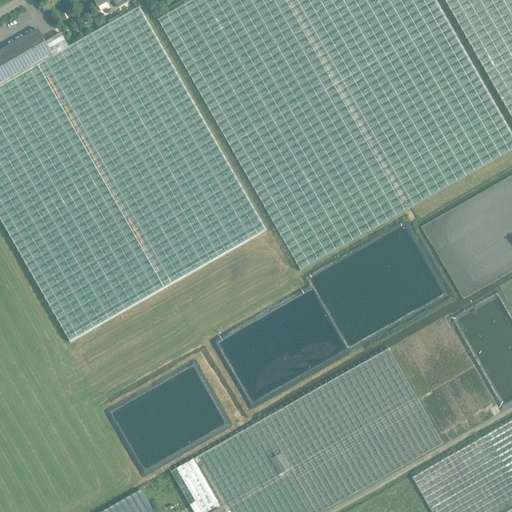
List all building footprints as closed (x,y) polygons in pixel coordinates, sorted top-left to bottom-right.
[(93,0),(98,8),(111,0),(112,0),(118,9),(133,0),(93,0)] [(195,0),(159,21),(301,272),(511,152),(511,136),(434,0),(195,0)] [(511,0),(444,0),(511,119),(511,0)] [(0,219),(70,343),(266,232),(140,8),(69,48),(61,35),(46,43),(38,31),(0,52),(0,219)] [(215,511),(220,509),(221,511),(324,511),(442,445),(388,350),(170,473),(192,511),(215,511)] [(511,421),(412,479),(431,511),(497,511),(511,504),(511,421)] [(153,511),(141,491),(103,511),(153,511)]
